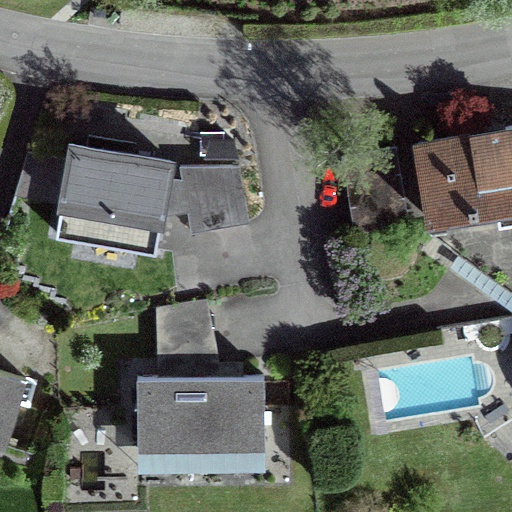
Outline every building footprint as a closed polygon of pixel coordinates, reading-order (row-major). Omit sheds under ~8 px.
[(510,295),(511,294),(511,128),(488,133),(413,145),(428,236),(510,295)] [(169,157),(72,140),(56,229),(152,246),(169,157)] [(352,235),(406,225),(393,149),(339,158),(352,235)] [(260,373),(139,373),(139,460),(260,460),(260,373)] [(0,440),(14,380),(0,376),(0,440)]
